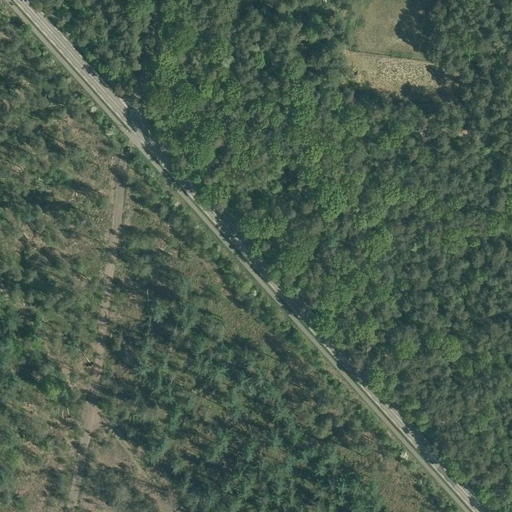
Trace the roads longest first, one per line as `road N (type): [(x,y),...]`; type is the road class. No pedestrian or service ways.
road 1 (primary): [(481,511),(123,113)]
road 2 (track): [(64,511),(91,390),(124,160),(141,132)]
road 3 (primary): [(123,113),(20,0)]
road 4 (unclassified): [(123,113),(138,99),(159,0)]
